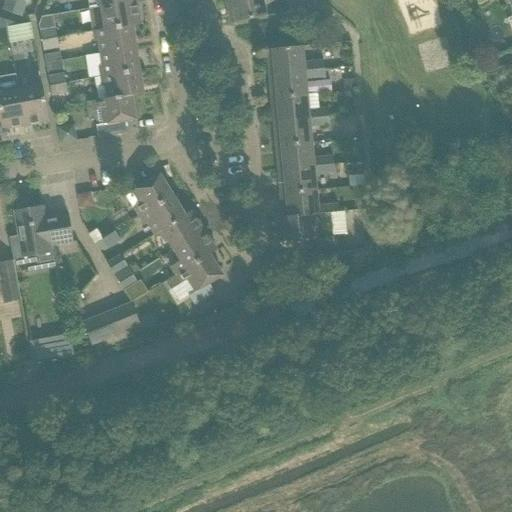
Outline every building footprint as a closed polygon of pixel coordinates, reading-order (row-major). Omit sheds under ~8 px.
[(5,0),(2,11),(12,14),(16,0),(5,0)] [(19,0),(16,0),(12,14),(22,17),(27,3),(19,0)] [(229,0),(234,17),(229,19),(230,24),(249,20),(266,16),(262,0),(229,0)] [(88,10),(92,32),(132,26),(140,25),(136,1),(100,7),(100,8),(88,10)] [(38,26),(41,41),(57,38),(53,15),(41,17),(38,26)] [(6,28),(17,26),(16,24),(5,20),(0,18),(0,45),(9,44),(6,28)] [(17,27),(17,26),(6,28),(9,44),(33,39),(30,25),(17,27)] [(97,41),(100,54),(135,48),(132,26),(92,32),(94,41),(97,41)] [(57,38),(41,41),(43,51),(59,48),(57,38)] [(271,55),(273,74),(324,71),(323,61),(303,63),(302,46),(285,48),(266,50),(266,56),(271,55)] [(98,67),(100,77),(139,71),(135,48),(100,54),(102,67),(98,67)] [(62,61),(60,52),(44,55),(46,64),(62,61)] [(63,69),(62,61),(46,64),(47,71),(63,69)] [(95,87),(97,100),(107,99),(131,96),(135,95),(143,94),(139,71),(100,77),(101,86),(95,87)] [(270,93),(270,98),(306,96),(305,79),(325,78),(324,71),(273,74),(275,93),(270,93)] [(48,77),(49,86),(65,83),(63,74),(48,77)] [(354,80),(343,80),(344,90),(354,90),(354,80)] [(31,88),(18,91),(25,126),(48,122),(44,102),(40,83),(30,85),(31,88)] [(65,83),(49,86),(51,97),(67,94),(65,83)] [(4,90),(0,90),(0,121),(0,122),(0,123),(1,130),(25,126),(18,91),(5,93),(4,90)] [(107,99),(97,100),(85,102),(89,121),(95,120),(96,126),(95,126),(97,138),(121,134),(133,132),(131,120),(135,120),(134,112),(137,111),(135,95),(131,96),(107,99)] [(276,103),(278,122),(328,119),(327,110),(307,111),(306,96),(270,98),(271,103),(276,103)] [(274,141),(275,146),(309,144),(308,128),(328,126),(328,119),(278,122),(279,141),(274,141)] [(280,151),(282,170),(331,167),(330,158),(311,159),(309,144),(275,146),(275,151),(280,151)] [(279,189),(279,194),(313,192),(312,176),(332,174),(331,167),(282,170),(284,188),(279,189)] [(133,209),(138,217),(172,196),(159,175),(142,185),(136,175),(116,188),(122,198),(126,196),(133,209)] [(285,198),(287,217),(287,218),(345,214),(345,211),(334,212),(334,206),(314,208),(313,192),(279,194),(280,199),(285,198)] [(154,235),(158,233),(158,232),(184,215),(172,196),(138,217),(144,225),(147,223),(154,235)] [(9,237),(13,261),(15,273),(39,268),(36,256),(50,253),(49,247),(73,243),(71,233),(67,213),(44,218),(42,207),(14,212),(18,236),(9,237)] [(166,238),(173,250),(204,231),(191,211),(184,215),(158,232),(158,233),(163,240),(166,238)] [(287,218),(287,217),(281,217),(283,237),(277,237),(278,243),(313,241),(314,251),(333,249),(332,238),(328,238),(328,235),(346,234),(345,214),(287,218)] [(169,268),(174,275),(182,271),(209,255),(216,251),(204,231),(173,250),(180,261),(169,268)] [(101,240),(106,249),(120,240),(115,232),(101,240)] [(372,248),(332,252),(332,260),(362,257),(372,256),(372,253),(372,248)] [(182,271),(174,275),(165,281),(171,290),(187,280),(194,292),(188,296),(194,307),(215,294),(208,284),(222,276),(209,255),(182,271)] [(15,273),(13,261),(0,263),(0,279),(4,303),(20,300),(15,273)] [(114,275),(119,283),(132,275),(127,266),(114,275)] [(132,275),(119,283),(124,291),(138,283),(132,275)] [(131,303),(120,308),(128,330),(140,326),(131,303)] [(120,308),(108,312),(116,335),(128,330),(120,308)] [(108,312),(97,317),(105,339),(116,335),(108,312)] [(105,339),(97,317),(82,322),(91,345),(105,339)] [(67,334),(53,337),(57,358),(71,356),(67,334)]
